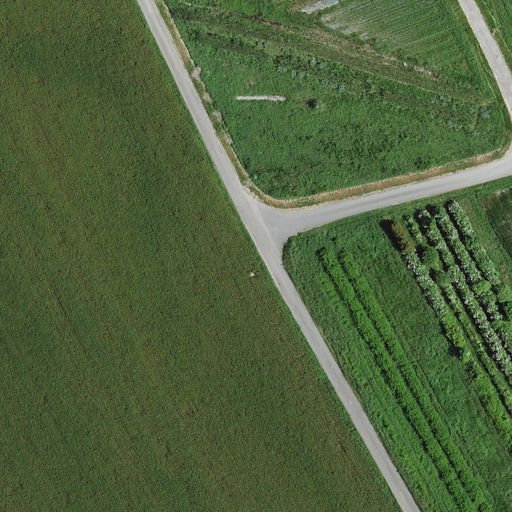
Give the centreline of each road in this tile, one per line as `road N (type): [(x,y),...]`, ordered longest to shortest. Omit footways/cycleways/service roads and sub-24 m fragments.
road 1 (unclassified): [(412,511),(260,235)]
road 2 (unclassified): [(260,235),(144,0)]
road 3 (unclassified): [(260,235),(511,168)]
